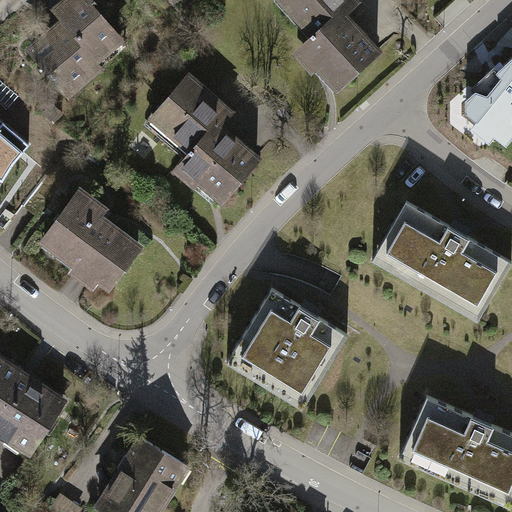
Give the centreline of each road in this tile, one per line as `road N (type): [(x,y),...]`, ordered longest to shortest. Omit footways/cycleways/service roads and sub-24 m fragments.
road 1 (residential): [(147,379),(257,235),(386,106)]
road 2 (residential): [(379,511),(147,379)]
road 3 (residential): [(147,379),(0,276)]
road 4 (residential): [(386,106),(511,205)]
road 5 (residential): [(386,106),(503,0)]
